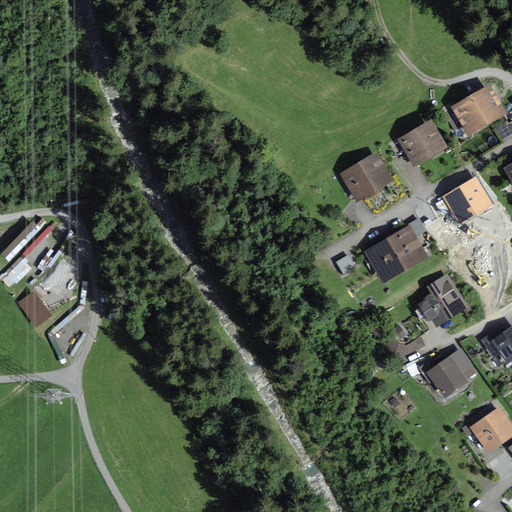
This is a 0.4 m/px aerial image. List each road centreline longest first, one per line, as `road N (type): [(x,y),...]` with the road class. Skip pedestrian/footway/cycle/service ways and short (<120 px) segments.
road 1 (residential): [(323,257),(511,142)]
road 2 (unclassified): [(96,309),(77,223),(52,211),(0,218)]
road 3 (residential): [(127,511),(96,455),(74,376)]
road 4 (track): [(464,77),(448,82),(417,72),(379,20),(376,0)]
